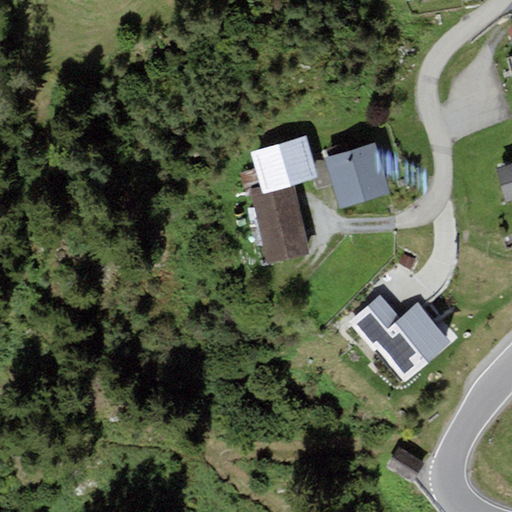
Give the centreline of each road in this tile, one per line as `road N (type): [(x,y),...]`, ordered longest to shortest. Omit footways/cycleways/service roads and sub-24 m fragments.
road 1 (residential): [(500,0),(442,49),(427,85),(443,162),(438,196),(399,221),(318,233)]
road 2 (residential): [(469,511),(452,485),(456,448),(511,367)]
